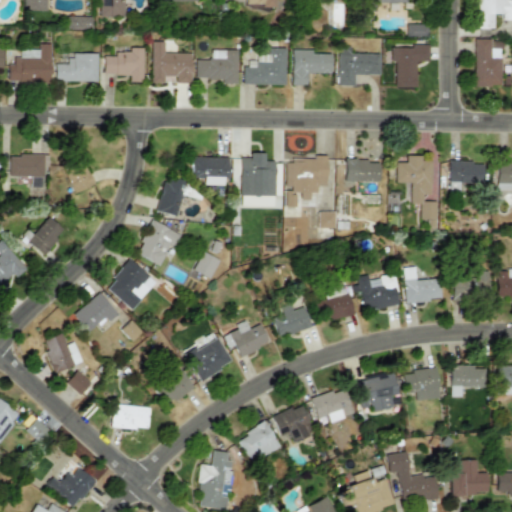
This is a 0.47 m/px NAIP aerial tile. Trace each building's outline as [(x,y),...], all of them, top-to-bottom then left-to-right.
[(20,0),(20,10),(46,10),(46,0),(20,0)] [(97,0),(97,16),(121,16),(121,0),(97,0)] [(511,0),(474,0),(474,28),(491,28),(491,13),(500,13),(500,19),(511,19),(511,0)] [(424,23),(404,24),(404,36),(425,35),(424,23)] [(498,86),(498,48),(488,48),(488,39),(471,38),(470,85),(498,86)] [(147,81),(173,82),(188,83),(188,53),(162,52),(162,41),(149,41),(147,81)] [(47,82),(48,43),(36,43),(36,50),(18,49),(17,57),(7,57),(7,81),(47,82)] [(391,87),(414,86),(413,60),(426,60),(426,45),(390,46),(391,87)] [(377,53),(348,53),(348,46),(336,46),(335,85),(352,85),(352,74),(377,75),(377,53)] [(101,74),(127,75),(126,81),(139,81),(140,47),(126,47),(126,52),(113,52),(113,55),(101,55),(101,74)] [(282,84),(282,47),(265,47),(265,54),(254,54),(254,60),(241,60),(241,84),(282,84)] [(234,49),(208,49),(208,59),(193,59),(192,78),(219,79),(219,83),(233,83),(234,49)] [(328,53),(310,53),(311,49),(289,49),(288,84),(304,85),(304,72),(327,73),(328,53)] [(94,81),(95,54),(65,53),(64,63),(52,63),(52,80),(94,81)] [(238,157),(237,205),(270,206),(270,195),(277,195),(278,161),(261,161),(262,152),(247,152),(247,157),(238,157)] [(43,154),(7,153),(6,176),(29,176),(28,187),(42,187),(43,154)] [(429,159),(419,159),(419,155),(403,155),(403,162),(393,162),(392,182),(407,182),(407,203),(417,203),(417,218),(433,219),(434,201),(421,201),(421,193),(428,194),(429,159)] [(224,157),(189,156),(189,177),(201,177),(201,184),(224,185),(224,157)] [(324,158),(283,157),(282,188),(283,188),(283,206),(295,207),(295,199),(307,199),(307,192),(314,192),(314,184),(324,185),(324,158)] [(376,181),(376,159),(342,159),(342,181),(376,181)] [(480,161),(446,160),(446,181),(480,182),(480,161)] [(90,184),(82,161),(60,169),(68,192),(90,184)] [(511,189),(511,162),(494,162),(494,189),(511,189)] [(153,211),(173,216),(182,180),(162,175),(153,211)] [(332,211),(316,211),(315,227),(331,228),(332,211)] [(61,230),(46,216),(24,240),(39,254),(61,230)] [(132,253),(157,266),(175,233),(149,220),(132,253)] [(206,278),(216,259),(200,251),(189,270),(206,278)] [(147,276),(127,259),(102,287),(128,310),(146,289),(140,284),(147,276)] [(401,301),(437,300),(437,278),(413,279),(412,267),(400,267),(401,301)] [(511,268),(493,268),(493,298),(511,298),(511,268)] [(485,271),(473,270),(473,277),(450,276),(449,298),(485,299),(485,271)] [(354,276),(358,309),(395,304),(391,273),(377,275),(378,285),(366,287),(365,274),(354,276)] [(70,314),(85,332),(102,317),(105,321),(115,314),(96,292),(70,314)] [(317,299),(321,320),(350,314),(346,293),(317,299)] [(308,326),(300,305),(290,309),(287,303),(277,307),(280,314),(268,318),(276,338),(308,326)] [(257,323),(246,328),(242,320),(233,324),(235,329),(220,335),(226,348),(231,346),(236,356),(265,343),(257,323)] [(52,373),(79,361),(71,341),(63,345),(58,332),(38,341),(52,373)] [(197,380),(229,362),(214,337),(194,348),(192,346),(181,352),(197,380)] [(511,394),(511,365),(496,365),(495,394),(511,394)] [(458,386),(481,387),(481,366),(447,366),(447,396),(458,396),(458,386)] [(436,397),(433,367),(398,371),(400,391),(412,390),(412,399),(436,397)] [(63,382),(77,394),(87,382),(73,370),(63,382)] [(154,385),(164,404),(190,388),(179,370),(154,385)] [(370,411),(390,407),(387,394),(394,393),(389,372),(352,380),(358,407),(369,405),(370,411)] [(350,414),(342,389),(330,392),(329,390),(306,398),(312,419),(324,415),(326,421),(350,414)] [(0,436),(16,414),(0,402),(0,436)] [(108,425),(144,430),(147,408),(111,403),(108,425)] [(306,422),(297,403),(268,417),(277,435),(286,431),(291,442),(306,435),(301,424),(306,422)] [(22,429),(37,443),(47,431),(32,418),(22,429)] [(234,436),(247,462),(275,447),(263,422),(234,436)] [(222,509),(224,497),(218,496),(219,483),(225,484),(229,452),(209,450),(207,465),(198,464),(193,506),(222,509)] [(383,454),(385,472),(394,471),(398,501),(434,497),(430,472),(406,475),(403,451),(383,454)] [(446,494),(484,493),(484,471),(473,472),(473,459),(455,459),(456,472),(446,473),(446,494)] [(49,477),(42,486),(70,508),(91,480),(75,467),(68,475),(63,471),(56,482),(49,477)] [(381,474),(368,478),(365,470),(350,475),(353,485),(335,491),(341,510),(352,507),(353,511),(367,511),(390,505),(381,474)] [(511,493),(511,471),(493,471),(493,493),(511,493)] [(300,511),(331,511),(322,495),(304,505),(306,509),(300,511)] [(64,511),(47,503),(43,509),(33,503),(27,511),(64,511)]
